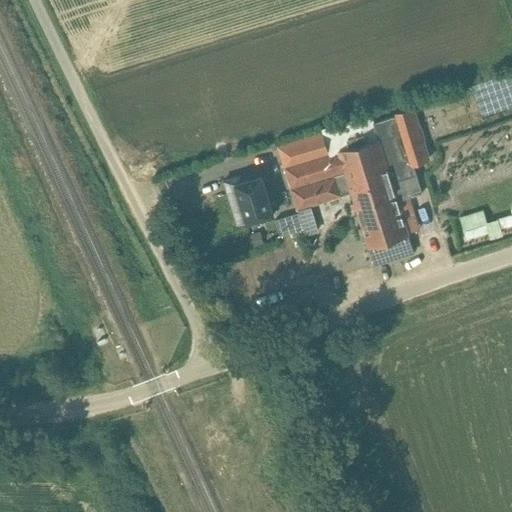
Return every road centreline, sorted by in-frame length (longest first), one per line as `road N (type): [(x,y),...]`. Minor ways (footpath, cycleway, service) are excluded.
road 1 (unclassified): [(218,362),(48,0)]
road 2 (unclassified): [(218,362),(511,261)]
road 3 (unclassified): [(0,420),(127,398),(218,362)]
